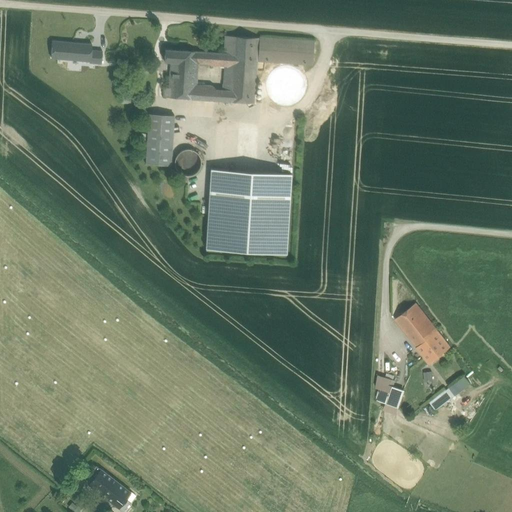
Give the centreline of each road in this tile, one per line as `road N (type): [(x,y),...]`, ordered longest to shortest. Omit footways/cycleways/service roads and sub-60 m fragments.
road 1 (track): [(0,3),(511,46)]
road 2 (track): [(511,243),(402,230),(388,302)]
